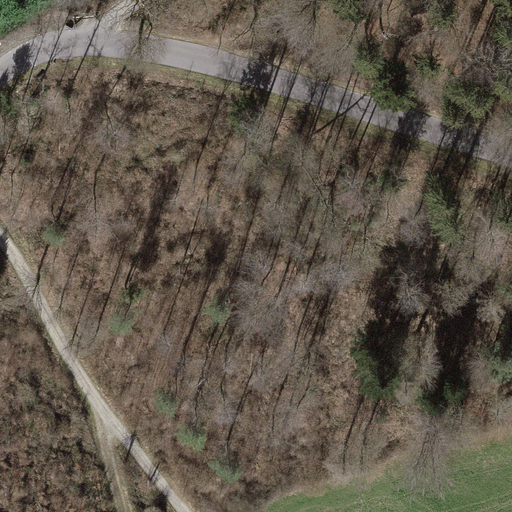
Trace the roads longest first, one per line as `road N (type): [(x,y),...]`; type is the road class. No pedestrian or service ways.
road 1 (tertiary): [(511,155),(154,48),(55,44),(0,73)]
road 2 (track): [(0,239),(98,405),(187,511)]
